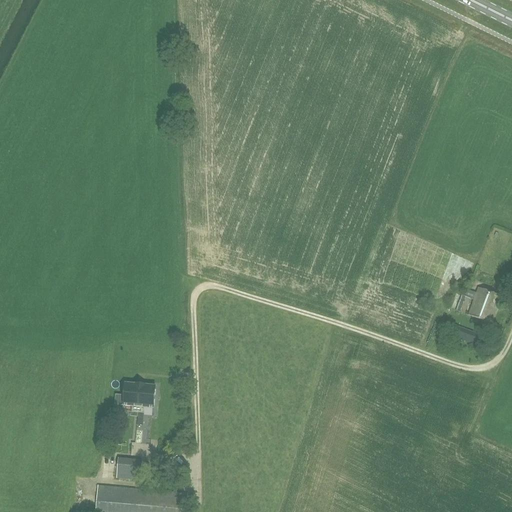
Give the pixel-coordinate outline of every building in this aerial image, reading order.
[(492,323),(502,296),(480,288),(478,293),(468,289),(466,297),(457,293),(451,309),(465,314),(471,299),(475,300),(469,315),(492,323)] [(454,336),(479,346),(483,337),(468,331),(468,332),(457,328),(454,336)] [(137,415),(140,386),(125,385),(122,407),(132,408),(131,415),(137,415)] [(153,410),(155,388),(140,386),(137,415),(143,416),(144,409),(153,410)] [(139,441),(140,418),(125,417),(124,441),(139,441)] [(143,460),(119,458),(117,477),(141,479),(143,460)] [(186,511),(188,493),(99,486),(96,511),(186,511)]
